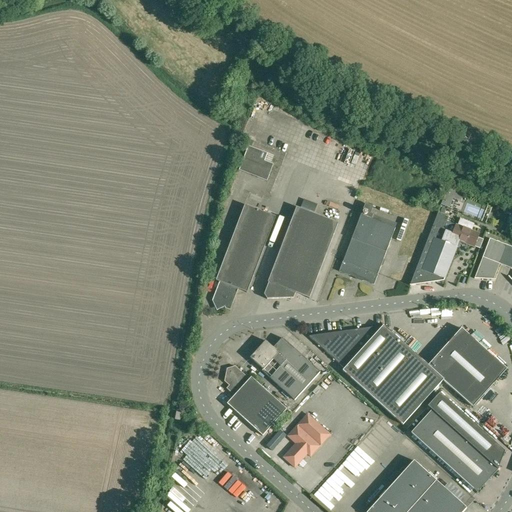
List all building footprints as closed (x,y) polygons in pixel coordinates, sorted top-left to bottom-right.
[(248,146),(243,159),(249,162),(246,171),(257,176),(257,178),(267,181),(273,164),(264,161),(267,154),(259,150),(248,146)] [(353,217),(364,183),(345,176),(340,189),(347,191),(340,213),(353,217)] [(395,228),(397,224),(368,213),(371,206),(365,204),(361,215),(360,215),(359,219),(343,261),(339,272),(374,285),(378,274),(395,228)] [(245,205),(217,277),(216,281),(219,282),(212,301),(216,311),(233,303),(238,289),(247,293),(275,217),(245,205)] [(267,299),(293,299),(295,293),(309,299),(338,223),(296,207),(268,283),(264,295),(267,299)] [(438,213),(432,226),(438,229),(442,230),(445,221),(444,220),(445,216),(442,215),(438,213)] [(438,229),(434,238),(454,246),(456,240),(462,242),(474,247),(479,234),(470,231),(473,224),(469,223),(460,220),(458,226),(456,226),(452,234),(451,237),(448,236),(449,233),(442,230),(438,229)] [(432,226),(409,286),(410,286),(411,286),(410,285),(411,282),(416,284),(416,285),(419,285),(426,284),(427,281),(432,283),(435,276),(442,278),(442,281),(442,282),(444,281),(444,279),(457,247),(454,246),(434,238),(438,229),(432,226)] [(494,279),(499,265),(511,269),(511,280),(508,276),(508,277),(511,281),(511,247),(489,239),(474,278),(474,279),(495,280),(495,279),(494,279)] [(416,320),(456,314),(455,307),(415,312),(416,320)] [(342,371),(367,393),(403,425),(443,381),(472,408),(507,370),(461,329),(428,366),(383,326),(382,327),(380,326),(310,336),(309,337),(344,369),(342,371)] [(257,350),(250,358),(263,370),(262,371),(295,401),(320,372),(282,338),(273,348),(265,341),(261,346),(257,347),(257,350)] [(250,425),(274,398),(251,377),(249,379),(235,366),(227,369),(224,382),(229,386),(226,389),(234,396),(227,404),(250,425)] [(326,379),(332,384),(337,379),(331,373),(326,379)] [(437,416),(417,439),(477,493),(497,470),(504,452),(440,394),(427,407),(437,416)] [(286,409),(274,398),(250,425),(262,436),(286,409)] [(288,453),(283,458),(295,468),(307,454),(310,457),(319,447),(330,435),(307,415),(305,417),(297,426),(288,437),(296,444),(288,453)] [(390,448),(402,435),(386,420),(362,446),(369,453),(373,448),(382,457),(386,453),(375,443),(379,438),(390,448)] [(361,447),(333,478),(348,491),(358,481),(364,474),(356,467),(360,462),(371,472),(379,463),(361,447)] [(367,511),(463,511),(466,508),(414,461),(367,511)] [(318,495),(337,511),(344,504),(325,487),(318,495)]
